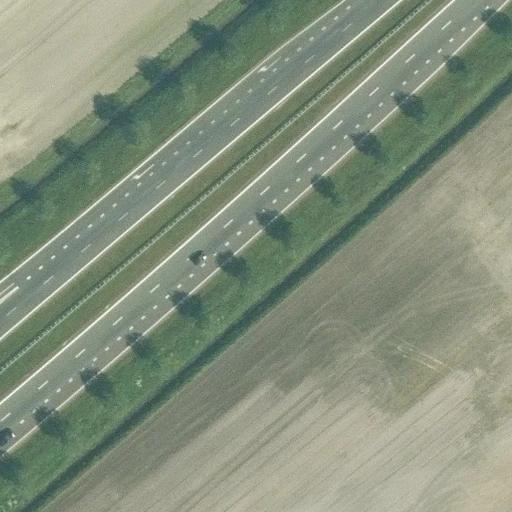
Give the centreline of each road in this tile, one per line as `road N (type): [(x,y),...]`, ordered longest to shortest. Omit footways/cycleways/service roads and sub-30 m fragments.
road 1 (trunk): [(0,423),(473,0)]
road 2 (trunk): [(379,0),(28,295)]
